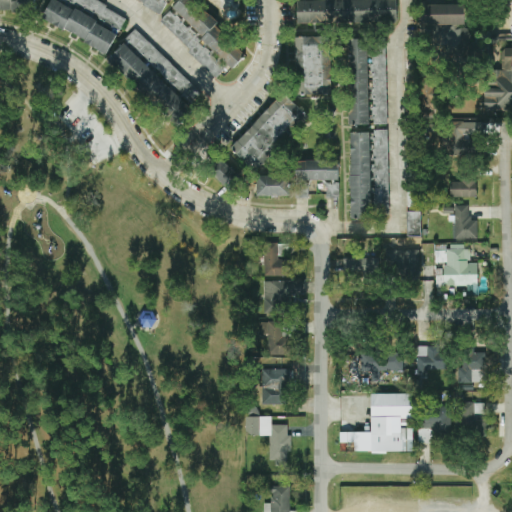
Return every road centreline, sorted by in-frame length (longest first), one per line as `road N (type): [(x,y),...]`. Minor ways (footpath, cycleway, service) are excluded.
road 1 (residential): [(316,229),(247,219),(203,201),(150,162),(86,77),(47,52),(0,41)]
road 2 (residential): [(506,460),(504,126)]
road 3 (residential): [(320,511),(316,229)]
road 4 (residential): [(508,315),(321,314)]
road 5 (residential): [(506,460),(481,470),(321,469)]
